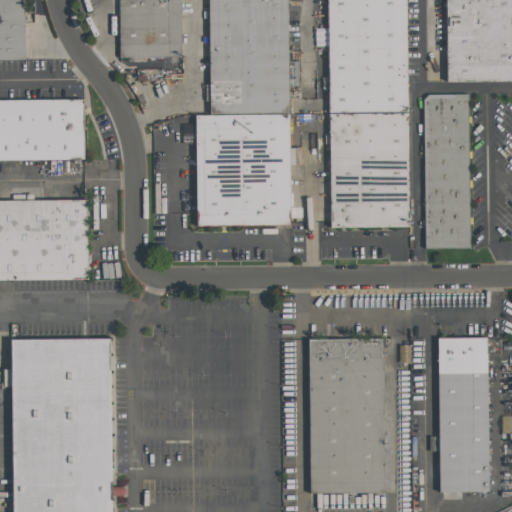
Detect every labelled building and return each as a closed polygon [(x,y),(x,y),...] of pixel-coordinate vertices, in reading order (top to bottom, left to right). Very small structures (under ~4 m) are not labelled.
[(0,0),(0,59),(24,59),(24,0),(0,0)] [(119,0),(120,57),(180,57),(180,0),(119,0)] [(209,0),(289,0),(290,115),(210,115),(209,0)] [(328,0),(408,0),(409,112),(329,112),(328,0)] [(511,0),(446,0),(447,81),(511,80),(511,0)] [(469,94),(471,248),(425,249),(423,99),(429,94),(469,94)] [(0,97),(0,157),(84,157),(83,97),(0,97)] [(409,112),(409,228),(329,228),(329,112),(409,112)] [(195,115),(210,115),(290,115),(291,226),(196,227),(195,115)] [(0,199),(0,277),(88,276),(88,199),(0,199)] [(309,339),(385,338),(386,492),(311,492),(309,339)] [(438,338),(487,338),(486,492),(438,492),(438,338)] [(7,342),(8,511),(108,511),(107,341),(7,342)] [(511,415),(501,415),(501,433),(511,433),(511,415)]
